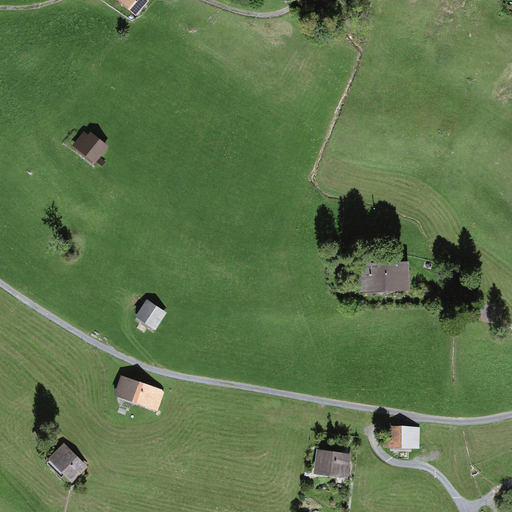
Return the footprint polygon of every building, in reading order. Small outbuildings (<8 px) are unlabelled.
[(126,0),(124,3),(136,13),(146,0),(126,0)] [(84,133),(75,144),(102,166),(105,162),(99,157),(107,147),(91,134),(88,137),(84,133)] [(363,287),(386,286),(385,265),(363,266),(363,287)] [(407,265),(385,265),(386,286),(408,285),(407,265)] [(148,301),(138,315),(155,327),(165,313),(148,301)] [(121,377),(115,392),(158,408),(163,392),(121,377)] [(418,446),(419,429),(391,428),(391,434),(384,433),(384,445),(418,446)] [(52,458),(72,478),(84,466),(64,446),(59,451),(63,456),(57,462),(53,457),(52,458)] [(319,452),(316,470),(340,474),(343,455),(319,452)]
